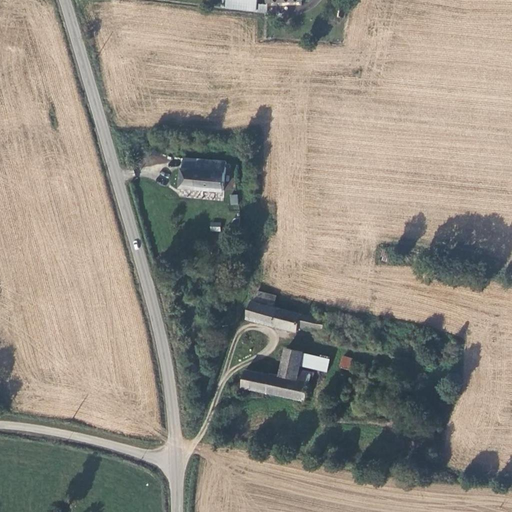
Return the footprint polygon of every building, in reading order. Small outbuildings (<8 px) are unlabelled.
[(232,0),(231,9),(269,12),(269,8),(262,7),(262,0),(232,0)] [(230,165),(202,162),(201,172),(199,191),(227,193),(230,165)] [(185,190),(199,191),(201,172),(185,171),(185,190)] [(231,206),(243,206),(243,191),(231,191),(231,206)] [(196,209),(184,208),(183,222),(195,222),(196,209)] [(263,291),(259,303),(277,309),(281,297),(263,291)] [(301,328),(326,334),(328,324),(284,311),(277,309),(259,303),(256,302),(251,320),(299,334),(301,328)] [(249,372),(245,390),(307,403),(314,374),(301,373),(305,356),(306,355),(291,351),(285,379),(273,376),(273,377),(249,372)] [(342,355),(338,367),(348,370),(352,358),(342,355)] [(305,356),(301,373),(314,374),(328,377),(332,362),(305,356)] [(354,365),(352,374),(367,376),(368,367),(354,365)]
